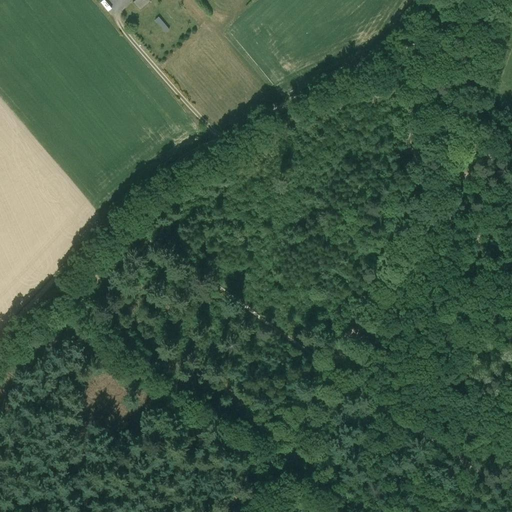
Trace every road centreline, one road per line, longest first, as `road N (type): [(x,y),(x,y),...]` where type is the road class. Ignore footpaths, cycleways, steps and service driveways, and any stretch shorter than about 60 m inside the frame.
road 1 (track): [(0,340),(155,178),(236,128),(414,48),(492,0)]
road 2 (track): [(382,270),(511,2)]
road 3 (track): [(382,270),(267,511)]
road 4 (track): [(332,370),(511,494)]
road 5 (track): [(511,264),(437,208),(423,202),(410,210)]
